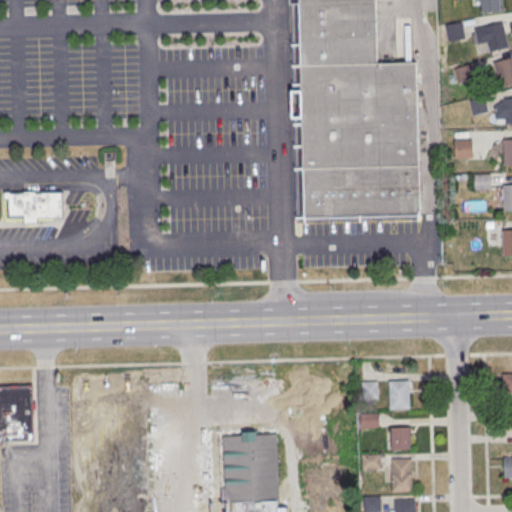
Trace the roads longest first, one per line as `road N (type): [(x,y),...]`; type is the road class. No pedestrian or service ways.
road 1 (secondary): [(0,329),(511,315)]
road 2 (tertiary): [(458,511),(453,316)]
